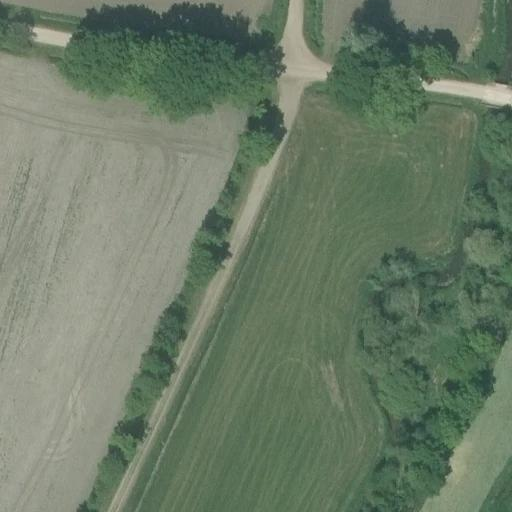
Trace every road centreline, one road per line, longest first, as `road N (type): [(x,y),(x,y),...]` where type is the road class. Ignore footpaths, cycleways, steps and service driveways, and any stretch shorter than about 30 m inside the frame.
road 1 (track): [(103,511),(276,124),(299,0)]
road 2 (track): [(511,101),(0,30)]
